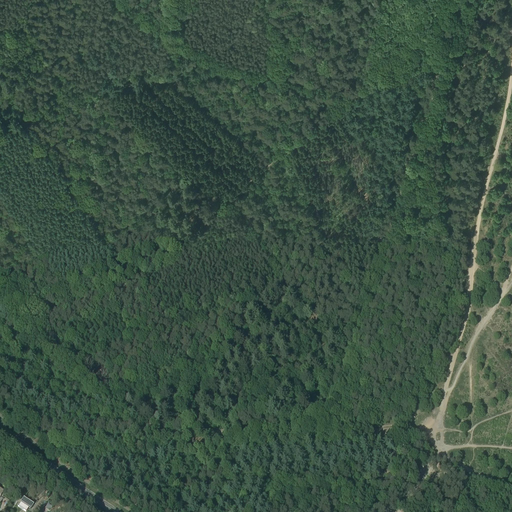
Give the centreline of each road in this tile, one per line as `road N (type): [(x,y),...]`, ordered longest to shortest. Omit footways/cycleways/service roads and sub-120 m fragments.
road 1 (track): [(463,0),(385,238)]
road 2 (track): [(469,304),(432,437),(443,455),(511,488)]
road 3 (track): [(357,325),(309,317),(228,199)]
road 4 (track): [(362,311),(284,150)]
road 5 (track): [(228,199),(176,164),(106,91)]
road 6 (track): [(511,34),(363,86)]
road 7 (primary): [(115,511),(0,427)]
road 8 (track): [(336,108),(228,199)]
road 9 (track): [(194,435),(240,303)]
road 10 (track): [(137,270),(6,313)]
road 11 (track): [(325,429),(194,435)]
road 12 (track): [(194,435),(160,434),(89,378)]
road 13 (track): [(362,311),(325,429)]
road 14 (track): [(218,68),(119,0)]
